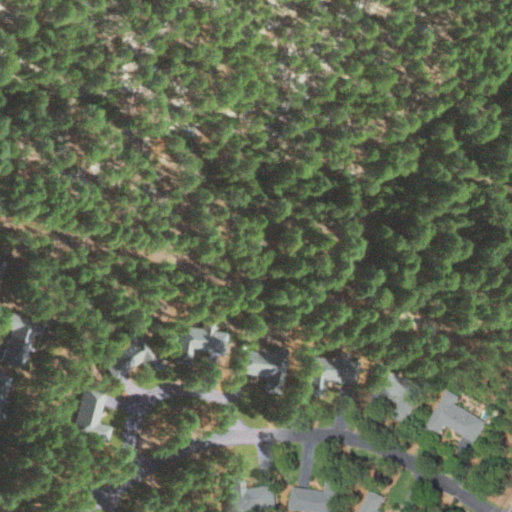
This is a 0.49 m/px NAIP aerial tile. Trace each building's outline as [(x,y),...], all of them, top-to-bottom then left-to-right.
[(0,359),(22,365),(31,333),(40,336),(44,321),(2,309),(0,314),(0,324),(10,327),(0,359)] [(179,323),(174,359),(189,361),(191,348),(223,352),(226,330),(213,328),(214,320),(203,318),(201,327),(179,323)] [(100,358),(113,377),(140,359),(149,372),(160,365),(135,327),(125,333),(129,340),(100,358)] [(264,390),(280,392),(286,346),(274,345),(273,352),(239,348),(236,370),(266,374),(264,390)] [(306,392),(322,393),(324,378),(355,382),(358,359),(345,358),(346,351),(333,349),(332,357),(310,355),(306,392)] [(371,390),(401,400),(396,416),(411,421),(424,383),(379,367),(371,390)] [(0,419),(2,421),(8,402),(2,401),(11,372),(0,369),(0,419)] [(104,393),(82,387),(71,430),(106,439),(110,424),(96,421),(104,393)] [(463,393),(450,387),(430,426),(443,432),(447,424),(479,440),(489,419),(458,404),(463,393)] [(244,511),(244,509),(278,507),(277,484),(244,486),(243,473),(227,474),(229,511),(244,511)] [(293,508),(327,511),(341,511),(345,477),(329,475),(328,489),(295,486),(293,508)] [(387,511),(381,510),(387,494),(371,488),(361,511),(387,511)]
